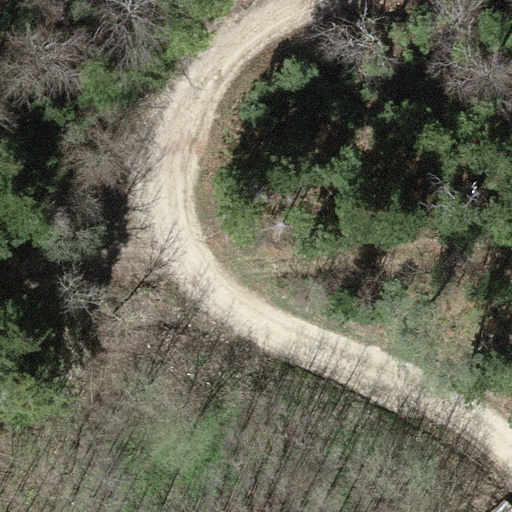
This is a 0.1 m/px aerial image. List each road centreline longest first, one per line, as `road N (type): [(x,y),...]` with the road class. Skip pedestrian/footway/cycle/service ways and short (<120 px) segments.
road 1 (track): [(269,0),(185,64),(162,111),(161,182),(175,254),(207,291),(442,396),(511,440)]
road 2 (track): [(175,254),(0,286)]
